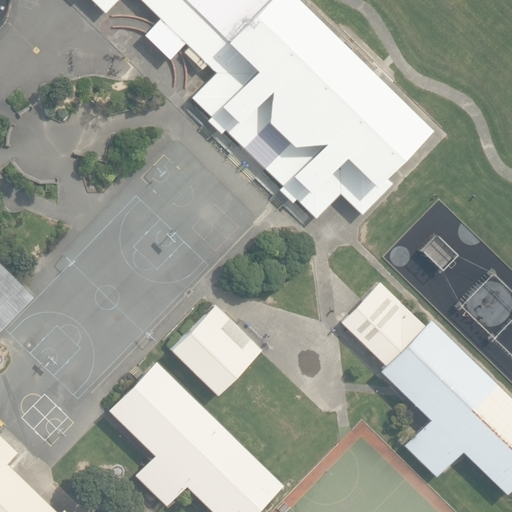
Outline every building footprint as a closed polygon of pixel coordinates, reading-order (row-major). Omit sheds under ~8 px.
[(90,0),(103,12),(114,0),(140,0),(158,17),(143,32),(167,56),(183,39),(216,71),(193,94),(244,144),(267,120),(290,143),(269,165),(319,213),(341,190),(366,213),(406,172),(396,161),(429,127),(297,0),(90,0)] [(433,224),(412,244),(433,266),(454,246),(433,224)] [(0,323),(28,295),(0,267),(0,323)] [(511,401),(392,286),(342,338),(420,414),(403,431),(441,467),(458,449),(511,501),(511,401)] [(265,351),(212,301),(166,349),(218,399),(265,351)] [(133,471),(165,502),(184,482),(215,511),(251,511),(282,481),(208,409),(156,359),(107,409),(151,452),(133,471)] [(0,511),(57,511),(3,458),(11,450),(0,438),(0,511)]
